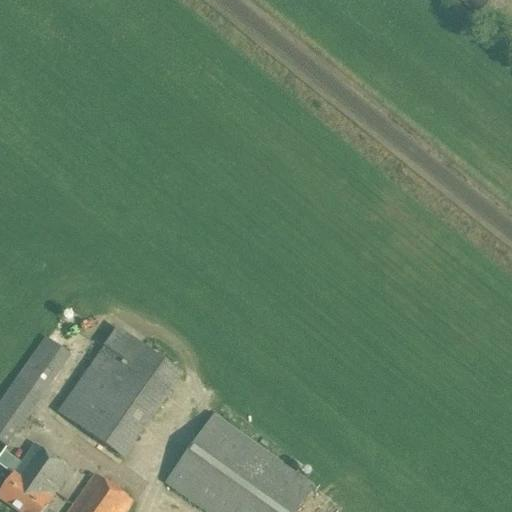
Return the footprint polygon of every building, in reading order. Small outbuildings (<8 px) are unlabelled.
[(459,0),(477,15),(490,0),(459,0)] [(124,459),(182,376),(116,330),(58,414),(124,459)] [(0,443),(7,448),(72,356),(45,338),(0,401),(0,443)] [(206,511),(295,511),(313,487),(214,417),(166,483),(206,511)] [(52,498),(71,471),(35,445),(14,475),(13,475),(0,493),(0,499),(17,511),(42,511),(52,499),(52,498)] [(124,511),(132,502),(95,475),(69,511),(124,511)]
